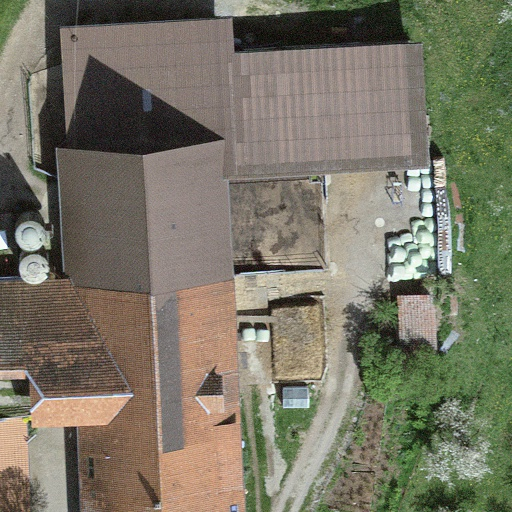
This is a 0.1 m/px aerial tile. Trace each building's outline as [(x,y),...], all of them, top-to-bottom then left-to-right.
[(196,70),(200,152),(416,140),(412,59),(228,69),(196,70)] [(73,75),(82,281),(205,273),(200,152),(196,70),(73,75)] [(16,221),(17,232),(25,240),(36,240),(44,231),(44,220),(36,212),(24,212),(16,221)] [(27,245),(20,254),(20,265),(29,273),(40,272),(48,264),(47,252),(39,245),(27,245)] [(212,442),(205,273),(82,281),(0,284),(0,361),(28,360),(28,364),(40,364),(42,407),(104,404),(108,511),(235,511),(232,442),(212,442)] [(402,299),(405,351),(432,349),(429,297),(402,299)] [(0,413),(0,511),(23,511),(19,412),(2,413),(0,413)]
